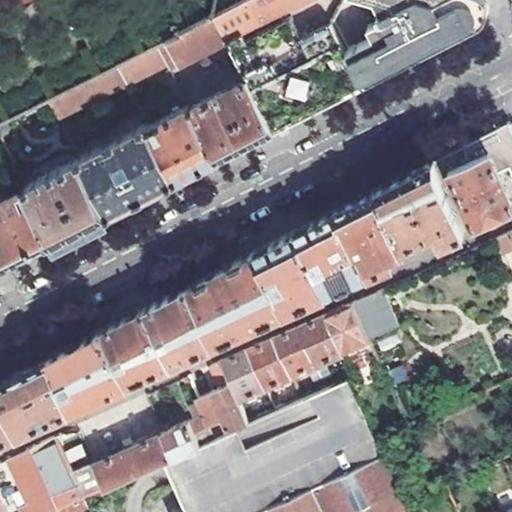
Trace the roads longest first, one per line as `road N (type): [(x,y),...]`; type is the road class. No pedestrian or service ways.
road 1 (secondary): [(511,61),(0,321)]
road 2 (residential): [(511,220),(12,453)]
